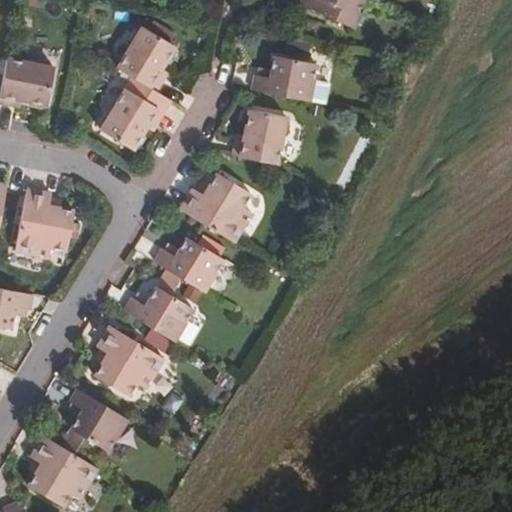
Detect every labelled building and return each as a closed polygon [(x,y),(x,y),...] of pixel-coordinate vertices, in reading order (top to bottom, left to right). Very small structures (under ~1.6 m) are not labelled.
[(306,0),(304,8),(356,29),(368,0),(306,0)] [(135,51),(119,76),(135,86),(158,100),(167,86),(161,82),(177,52),(145,34),(141,41),(136,39),(131,48),(135,51)] [(36,72),(11,69),(2,112),(15,114),(16,107),(46,112),(52,107),(57,77),(51,75),(52,70),(36,67),(36,72)] [(260,89),(259,102),(316,113),(321,77),(278,70),(276,91),(260,89)] [(158,100),(135,86),(116,122),(106,122),(102,130),(105,135),(104,141),(136,158),(152,130),(158,133),(172,109),(158,100)] [(241,168),(283,176),(286,154),(293,150),(295,137),(294,134),(292,131),(288,129),(255,125),(250,155),(243,155),(241,168)] [(199,202),(187,223),(240,255),(257,225),(250,221),(258,207),(223,186),(210,208),(199,202)] [(0,253),(1,254),(12,193),(0,190),(0,253)] [(78,218),(55,214),(57,201),(31,196),(21,257),(52,263),(54,254),(72,257),(78,218)] [(186,287),(209,301),(227,271),(192,250),(181,268),(170,261),(163,273),(174,279),(186,287)] [(186,287),(174,279),(162,300),(174,307),(186,287)] [(0,294),(0,332),(17,336),(20,315),(35,317),(38,301),(0,294)] [(138,310),(131,322),(180,352),(198,321),(174,307),(162,300),(151,318),(138,310)] [(170,369),(117,339),(104,360),(113,365),(100,388),(136,409),(143,395),(153,400),(170,369)] [(114,463),(133,429),(86,399),(76,415),(88,423),(77,441),(90,448),(114,463)] [(79,466),(90,448),(77,441),(67,458),(79,466)] [(67,458),(47,446),(34,468),(45,475),(31,498),(54,511),(67,511),(71,505),(80,510),(99,478),(79,466),(67,458)]
